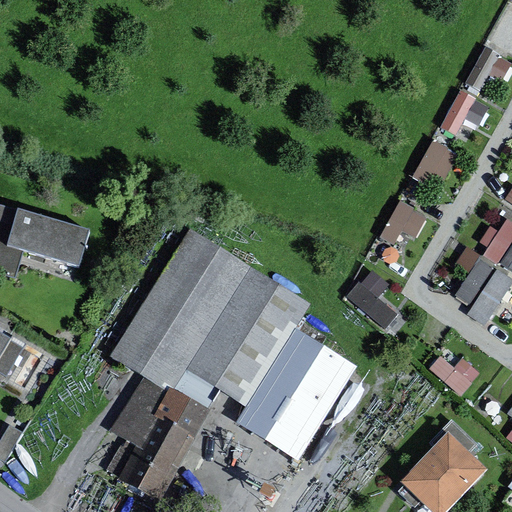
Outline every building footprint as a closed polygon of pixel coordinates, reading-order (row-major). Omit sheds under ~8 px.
[(511,7),(492,41),(511,51),(511,7)] [(511,65),(487,51),(468,84),(481,91),(489,77),(500,83),(511,65)] [(489,109),(462,94),(443,129),(457,136),(466,119),(479,126),(489,109)] [(446,148),(432,141),(412,178),(427,186),(431,178),(442,184),(456,157),(445,151),(446,148)] [(426,217),(400,203),(381,239),(394,246),(403,230),(416,237),(426,217)] [(82,265),(92,230),(0,204),(0,273),(14,277),(23,249),(82,265)] [(488,248),(483,256),(497,265),(511,241),(511,222),(508,220),(499,233),(491,228),(481,243),(488,248)] [(162,496),(220,391),(247,408),(239,422),(300,462),(357,364),(297,328),(309,306),(190,231),(114,356),(145,377),(115,428),(129,439),(110,471),(162,496)] [(511,246),(500,265),(511,272),(511,246)] [(511,287),(511,277),(468,248),(458,263),(472,273),(457,296),(473,307),(468,315),(485,327),(511,287)] [(387,286),(372,274),(362,286),(358,283),(346,297),(386,330),(399,316),(377,298),(387,286)] [(0,373),(8,378),(25,349),(0,333),(0,373)] [(455,369),(440,357),(429,370),(462,396),(479,375),(462,361),(455,369)] [(437,448),(450,434),(470,454),(478,445),(451,422),(431,444),(437,448)] [(22,433),(10,426),(0,443),(0,459),(5,463),(22,433)] [(432,511),(445,511),(487,471),(470,454),(450,434),(437,448),(402,482),(432,511)]
